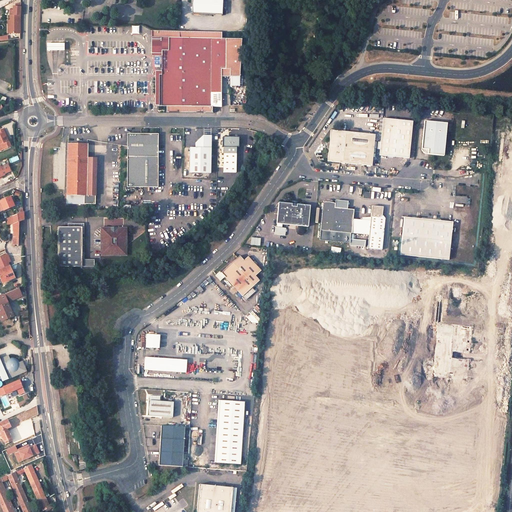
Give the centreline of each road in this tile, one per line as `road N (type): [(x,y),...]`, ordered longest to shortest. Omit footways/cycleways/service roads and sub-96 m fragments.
road 1 (residential): [(126,380),(132,323),(249,220),(295,142)]
road 2 (unclassified): [(44,120),(248,121),(295,142)]
road 3 (unclassified): [(295,142),(356,75),(384,68),(468,75),(511,52)]
road 4 (secondary): [(38,342),(29,176)]
road 5 (unknown): [(147,312),(170,332),(219,335),(240,346),(238,376),(211,386)]
road 6 (residential): [(295,142),(312,176),(411,183),(424,169)]
road 7 (residential): [(60,481),(131,462),(126,380)]
road 8 (secondary): [(60,481),(38,342)]
